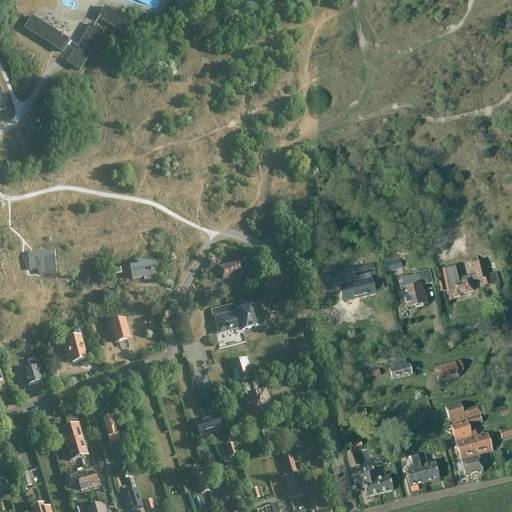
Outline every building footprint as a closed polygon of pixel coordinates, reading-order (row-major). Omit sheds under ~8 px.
[(104,8),(97,19),(124,36),(131,25),(104,8)] [(69,42),(31,18),(24,29),(62,53),(69,42)] [(67,63),(79,71),(103,32),(91,25),(67,63)] [(38,256),(28,257),(29,271),(39,270),(47,269),(48,274),(55,273),(53,252),(37,253),(38,256)] [(447,269),(442,270),(447,296),(453,295),(454,298),(460,297),(459,295),(473,292),(470,283),(482,280),(483,287),(498,284),(496,273),(488,275),(485,262),(479,264),(478,261),(470,263),(471,267),(473,266),(475,276),(474,276),(459,280),(456,266),(447,269)] [(130,268),(132,280),(143,278),(144,282),(152,281),(151,273),(151,272),(154,271),(155,265),(138,263),(138,267),(130,268)] [(242,274),(239,263),(219,268),(222,280),(242,274)] [(392,263),(384,265),(385,272),(393,270),(392,263)] [(356,283),(339,288),(342,299),(353,296),(353,298),(374,292),(370,277),(376,276),(373,265),(352,270),(355,280),(356,283)] [(402,290),(407,309),(426,305),(422,286),(432,284),(429,271),(413,275),(414,277),(402,279),(404,290),(402,290)] [(213,291),(204,294),(206,300),(214,297),(213,291)] [(257,327),(252,307),(243,310),(241,304),(243,303),(210,311),(210,312),(212,311),(214,320),(215,320),(218,331),(229,329),(229,330),(231,329),(231,328),(240,326),(242,331),(257,327)] [(110,323),(115,343),(129,340),(124,319),(110,323)] [(79,337),(66,340),(70,357),(72,364),(85,360),(79,337)] [(41,382),(37,369),(40,368),(37,358),(27,361),(30,370),(23,372),(28,386),(41,382)] [(246,359),(230,364),(236,383),(251,378),(246,359)] [(391,364),(392,370),(406,367),(405,361),(391,364)] [(459,362),(454,363),(454,364),(436,369),(440,383),(458,378),(456,373),(462,371),(460,364),(459,362)] [(409,366),(390,370),(392,380),(411,375),(409,366)] [(206,377),(194,381),(199,399),(211,395),(206,377)] [(264,391),(245,397),(248,405),(252,404),(254,411),(270,406),(264,391)] [(479,407),(462,412),(460,404),(445,408),(449,424),(481,415),(479,407)] [(511,415),(508,408),(499,411),(501,418),(511,415)] [(366,417),(365,410),(355,412),(357,419),(366,417)] [(111,416),(101,419),(109,444),(119,441),(111,416)] [(217,417),(195,424),(199,436),(221,429),(217,417)] [(464,423),(450,427),(455,443),(471,438),(478,436),(477,434),(476,430),(472,431),(470,432),(469,432),(468,428),(469,427),(478,425),(482,424),(480,417),(476,418),(466,421),(464,421),(464,423)] [(74,443),(83,440),(78,425),(69,427),(74,443)] [(16,429),(15,426),(6,428),(8,440),(28,435),(26,426),(16,429)] [(268,446),(262,426),(256,427),(263,448),(268,446)] [(60,430),(65,446),(74,443),(69,427),(60,430)] [(511,437),(511,428),(499,432),(501,440),(511,437)] [(230,435),(222,438),(228,458),(237,456),(230,435)] [(486,435),(471,439),(471,442),(473,448),(489,444),(486,435)] [(471,439),(455,444),(456,446),(458,453),(473,448),(471,442),(471,439)] [(83,440),(74,443),(79,459),(88,456),(83,440)] [(65,446),(66,451),(70,462),(79,459),(74,443),(65,446)] [(489,444),(473,448),(475,455),(491,451),(489,444)] [(473,448),(458,453),(460,462),(476,457),(475,455),(473,448)] [(346,455),(351,468),(359,466),(354,452),(346,455)] [(424,453),(417,455),(424,484),(438,480),(434,465),(431,466),(430,463),(426,463),(424,453)] [(291,455),(283,457),(288,474),(296,472),(291,455)] [(329,466),(326,455),(319,457),(322,467),(329,466)] [(409,488),(424,484),(417,455),(409,457),(413,470),(405,472),(409,488)] [(459,471),(463,470),(465,478),(482,473),(479,463),(487,461),(486,456),(461,463),(461,464),(457,465),(459,471)] [(210,457),(202,460),(205,469),(213,466),(210,457)] [(200,460),(191,463),(194,472),(203,470),(200,460)] [(209,493),(203,471),(198,473),(199,477),(194,478),(200,496),(209,493)] [(377,471),(374,472),(379,495),(392,492),(388,478),(380,480),(377,471)] [(28,472),(20,475),(25,488),(32,486),(28,472)] [(75,473),(65,476),(68,488),(78,484),(80,492),(97,486),(93,472),(76,478),(75,473)] [(379,495),(374,472),(364,474),(361,475),(367,498),(379,495)] [(133,479),(125,481),(128,491),(136,489),(133,479)] [(257,488),(252,490),(255,500),(260,498),(257,488)] [(105,499),(102,491),(95,494),(98,502),(105,499)] [(136,491),(126,494),(132,511),(135,511),(142,510),(136,491)] [(151,500),(144,503),(147,511),(154,509),(151,500)]
